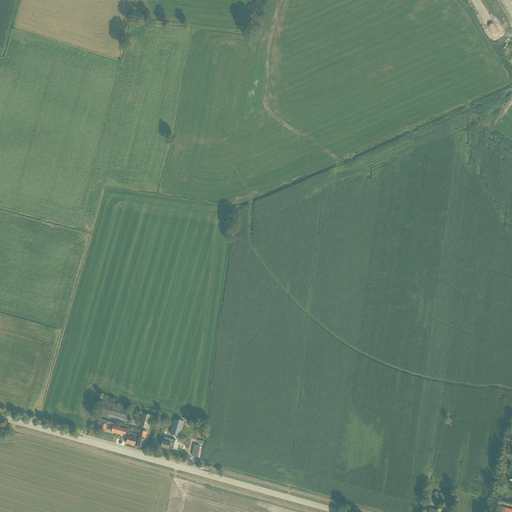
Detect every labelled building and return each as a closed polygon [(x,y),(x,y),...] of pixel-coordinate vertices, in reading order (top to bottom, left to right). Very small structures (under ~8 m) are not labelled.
[(480,117),(485,112),(482,109),(477,114),(480,117)] [(100,402),(98,409),(97,414),(128,423),(129,418),(125,417),(127,410),(100,402)] [(141,414),(140,420),(138,425),(146,428),(150,416),(141,414)] [(175,419),(170,435),(179,437),(184,422),(175,419)] [(107,427),(109,427),(108,430),(111,431),(111,432),(125,436),(126,430),(108,425),(107,427)] [(140,431),(139,432),(136,446),(142,448),(144,439),(143,439),(145,432),(140,431)] [(126,443),(134,446),(137,435),(129,433),(126,443)] [(169,449),(171,439),(163,437),(162,441),(163,441),(161,447),(169,449)] [(435,492),(432,499),(437,501),(436,504),(441,506),(442,503),(451,506),(454,498),(435,492)]
